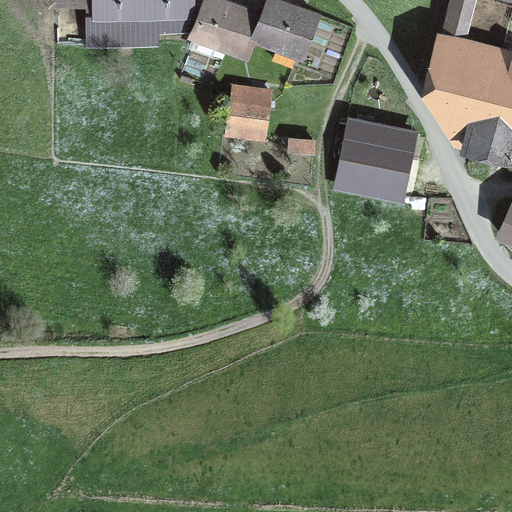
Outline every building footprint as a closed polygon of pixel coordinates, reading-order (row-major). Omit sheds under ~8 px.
[(244,54),(259,14),(222,0),(209,0),(196,36),(244,54)] [(298,50),(313,10),(285,0),(270,0),(258,35),(298,50)] [(511,64),(438,48),(427,93),(453,144),(506,157),(511,134),(511,64)] [(232,85),(225,136),(266,141),(273,91),(232,85)] [(387,125),(339,115),(334,143),(344,145),(341,159),(402,172),(410,132),(386,128),(387,125)] [(316,139),(288,138),(287,153),(315,155),(316,139)] [(511,207),(502,230),(511,234),(511,207)]
